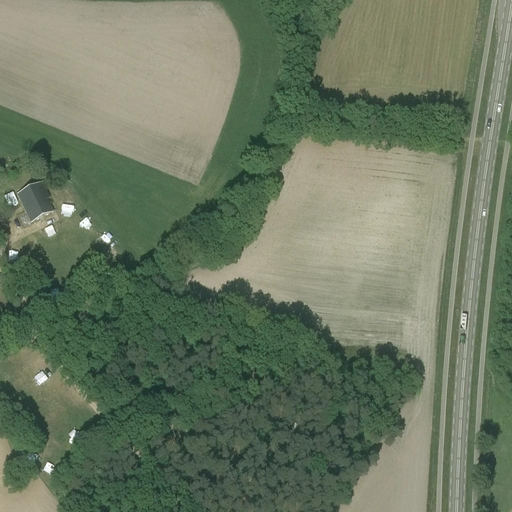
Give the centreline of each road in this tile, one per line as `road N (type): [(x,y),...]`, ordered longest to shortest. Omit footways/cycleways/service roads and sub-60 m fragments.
road 1 (track): [(44,346),(130,288),(209,258),(236,233),(283,128),(297,121),(454,140)]
road 2 (primary): [(456,511),(472,272),(511,7)]
road 3 (track): [(182,511),(44,346),(0,336)]
